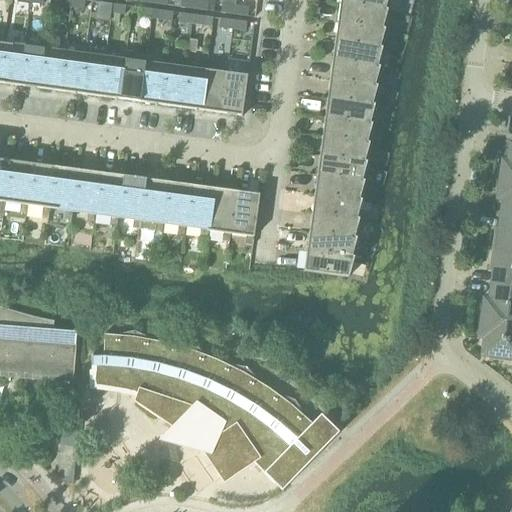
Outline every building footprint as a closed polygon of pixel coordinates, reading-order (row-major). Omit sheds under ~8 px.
[(57,0),(57,6),(70,8),(71,0),(57,0)] [(85,1),(77,0),(71,0),(70,8),(84,10),(85,1)] [(181,0),(180,8),(194,10),(195,1),(188,0),(181,0)] [(340,0),(340,5),(348,6),(384,11),(384,10),(387,0),(340,0)] [(208,3),(195,1),(194,10),(207,11),(208,3)] [(31,13),(41,15),(42,4),(32,3),(31,13)] [(97,12),(96,20),(110,21),(111,13),(112,5),(99,3),(97,12)] [(220,13),(234,15),(235,6),(222,4),(220,13)] [(338,18),(337,24),(345,25),(381,30),(382,29),(387,11),(384,10),(384,11),(348,6),(340,5),(339,4),(339,6),(340,6),(338,18)] [(125,6),(112,5),(111,13),(124,15),(125,6)] [(248,8),(235,6),(234,15),(247,17),(248,8)] [(138,17),(151,19),(152,10),(139,8),(138,17)] [(152,10),(151,19),(165,21),(171,22),(173,13),(166,12),(152,10)] [(178,23),(192,24),(193,16),(179,14),(178,23)] [(206,17),(193,16),(192,24),(205,26),(206,17)] [(218,28),(232,30),(233,21),(220,19),(218,28)] [(246,23),(233,21),(232,30),(245,32),(246,23)] [(335,37),(335,43),(343,44),(379,49),(379,48),(384,30),(382,29),(381,30),(345,25),(337,24),(336,23),(336,25),(337,25),(335,37)] [(189,40),(188,52),(195,53),(197,41),(189,40)] [(333,56),(332,62),(340,63),(376,68),(377,67),(382,49),(379,48),(379,49),(343,44),(335,43),(334,42),(334,44),(333,56)] [(24,47),(3,44),(0,69),(0,83),(18,86),(24,47)] [(44,50),(24,47),(18,86),(34,89),(34,90),(35,90),(35,89),(38,89),(44,50)] [(38,89),(59,92),(64,52),(44,50),(38,89)] [(125,61),(119,100),(140,103),(145,63),(146,54),(126,51),(125,61)] [(84,55),(64,52),(59,92),(74,94),(74,95),(75,95),(76,94),(79,95),(84,55)] [(105,58),(84,55),(79,95),(99,97),(105,58)] [(125,61),(105,58),(99,97),(115,99),(115,101),(116,101),(116,100),(119,100),(125,61)] [(330,75),(329,81),(338,82),(337,82),(374,87),(374,86),(379,68),(377,67),(376,68),(340,63),(332,62),(331,61),(331,63),(332,63),(330,75)] [(165,66),(145,63),(140,103),(155,105),(155,106),(156,106),(157,105),(160,106),(165,66)] [(185,69),(165,66),(160,106),(180,108),(185,69)] [(206,71),(205,71),(185,69),(180,108),(196,110),(195,112),(197,112),(197,111),(200,111),(206,71)] [(205,70),(205,71),(206,71),(200,111),(220,114),(226,73),(205,70)] [(226,73),(220,114),(240,116),(240,118),(241,118),(247,76),(226,73)] [(328,94),(327,100),(335,101),(371,106),(371,105),(377,87),(374,86),(374,87),(337,82),(338,82),(329,81),(328,82),(329,82),(328,94)] [(325,113),(324,119),(332,120),(368,125),(369,124),(374,106),(371,105),(371,106),(335,101),(327,100),(326,100),(326,101),(327,101),(325,113)] [(323,132),(322,138),(330,139),(366,144),(366,143),(371,125),(369,124),(368,125),(332,120),(324,119),(323,120),(324,120),(323,132)] [(320,151),(319,157),(327,158),(363,163),(364,162),(369,144),(366,143),(366,144),(330,139),(322,138),(321,138),(321,139),(322,139),(320,151)] [(503,163),(500,180),(511,181),(511,145),(511,146),(509,163),(503,163)] [(317,170),(317,176),(325,177),(361,182),(361,181),(366,163),(364,162),(363,163),(327,158),(319,157),(318,157),(318,158),(319,158),(317,170)] [(0,210),(3,211),(4,203),(10,162),(11,162),(11,161),(3,160),(2,164),(0,164),(0,210)] [(21,163),(11,162),(10,162),(4,203),(20,205),(19,213),(26,214),(27,206),(33,165),(33,164),(25,163),(25,168),(21,167),(21,163)] [(48,217),(50,209),(55,168),(56,168),(56,167),(48,166),(47,171),(43,170),(44,166),(33,165),(27,206),(43,208),(42,216),(48,217)] [(66,169),(56,168),(55,168),(50,209),(65,211),(64,220),(71,220),(72,212),(78,171),(79,170),(70,169),(70,174),(66,173),(66,169)] [(89,172),(78,171),(72,212),(88,214),(87,223),(94,223),(95,215),(101,174),(101,173),(93,172),(92,177),(88,176),(89,172)] [(112,175),(101,174),(95,215),(111,217),(109,226),(116,227),(117,218),(123,177),(124,177),(124,176),(116,175),(115,180),(111,179),(112,175)] [(315,189),(314,195),(322,196),(322,197),(358,201),(359,200),(364,182),(361,181),(361,182),(325,177),(317,176),(316,176),(316,177),(315,189)] [(134,178),(124,177),(123,177),(117,218),(133,220),(132,229),(139,229),(146,180),(146,179),(138,178),(138,183),(134,182),(134,178)] [(157,182),(146,180),(139,229),(155,231),(155,232),(161,233),(163,224),(168,183),(169,183),(169,182),(161,181),(160,186),(156,185),(157,182)] [(511,217),(511,181),(500,180),(498,198),(504,199),(502,216),(511,217)] [(179,185),(169,183),(168,183),(163,224),(178,227),(177,235),(184,236),(185,227),(191,186),(192,185),(183,184),(183,189),(179,188),(179,185)] [(202,188),(191,186),(185,227),(201,230),(200,238),(207,239),(208,232),(214,189),(214,188),(206,187),(205,192),(201,191),(202,188)] [(214,189),(208,232),(223,234),(222,242),(229,243),(230,235),(236,192),(237,192),(237,191),(229,190),(228,195),(224,194),(225,191),(214,189)] [(245,245),(252,246),(259,194),(251,193),(251,198),(247,198),(247,194),(237,192),(236,192),(230,235),(246,237),(245,245)] [(312,208),(312,214),(320,215),(320,216),(356,220),(356,219),(361,201),(359,200),(358,201),(322,197),(322,196),(314,195),(313,195),(313,196),(314,196),(312,208)] [(310,227),(309,233),(317,234),(317,235),(353,239),(353,238),(359,220),(356,219),(356,220),(320,216),(320,215),(312,214),(311,214),(311,215),(310,227)] [(494,232),(491,249),(511,252),(511,217),(502,216),(499,232),(494,232)] [(307,246),(306,252),(315,253),(314,254),(351,258),(351,257),(356,239),(353,238),(353,239),(317,235),(317,234),(309,233),(308,233),(308,234),(309,234),(307,246)] [(511,252),(491,249),(489,267),(494,268),(492,285),(511,287),(511,252)] [(303,271),(303,272),(348,278),(353,258),(351,257),(351,258),(314,254),(315,253),(306,252),(305,253),(306,253),(305,265),(304,271),(303,271)] [(484,301),(482,318),(511,322),(511,287),(492,285),(490,301),(484,301)] [(5,309),(0,307),(0,373),(72,379),(73,379),(77,332),(52,330),(53,323),(54,322),(44,320),(34,318),(24,315),(14,312),(5,309)] [(511,322),(482,318),(479,336),(485,337),(483,355),(489,356),(489,360),(511,363),(511,361),(511,322)] [(172,432),(165,438),(166,441),(174,443),(202,451),(224,484),(254,463),(263,474),(281,492),(338,434),(321,416),(312,424),(301,415),(302,414),(293,402),(280,396),(279,397),(267,388),(255,381),(256,379),(245,370),(230,365),(230,367),(217,361),(203,357),(203,355),(191,347),(176,345),(176,347),(162,343),(148,340),(148,339),(134,333),(119,335),(119,336),(103,335),(103,336),(104,336),(103,358),(92,357),(92,356),(91,356),(91,387),(92,387),(92,385),(115,388),(137,393),(134,402),(173,429),(171,432),(172,432)]
